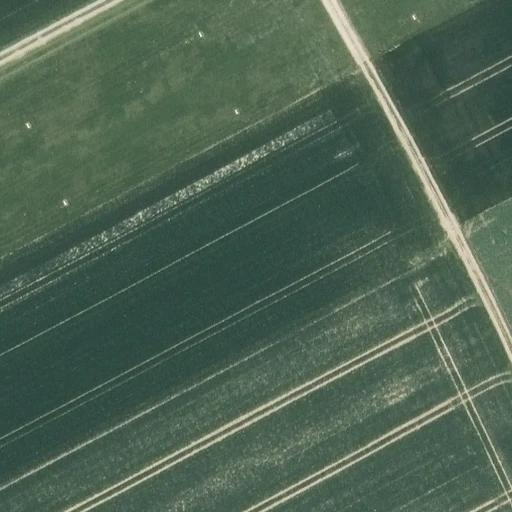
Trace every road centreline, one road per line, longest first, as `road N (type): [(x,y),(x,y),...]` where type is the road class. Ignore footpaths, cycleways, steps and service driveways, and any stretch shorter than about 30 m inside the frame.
road 1 (track): [(511,357),(327,0)]
road 2 (track): [(114,0),(0,62)]
